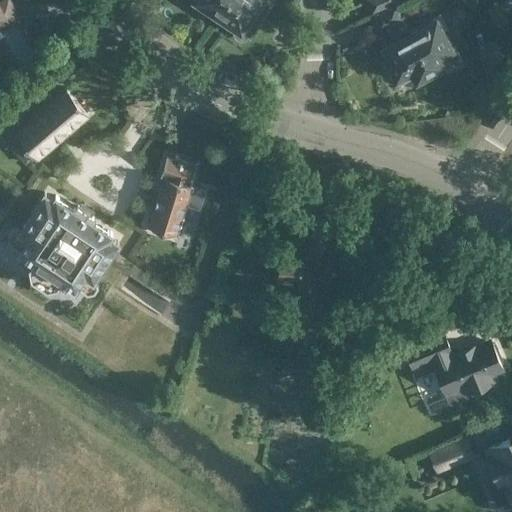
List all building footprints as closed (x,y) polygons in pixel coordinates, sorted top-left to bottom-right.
[(0,24),(17,15),(8,0),(3,0),(0,2),(0,24)] [(195,0),(217,14),(226,0),(195,0)] [(226,0),(217,14),(241,29),(242,28),(245,31),(246,31),(248,31),(249,32),(250,31),(252,31),(252,30),(253,30),(254,29),(255,28),(255,27),(256,26),(256,25),(256,24),(255,23),(255,21),(254,20),(253,19),(249,16),(259,0),(226,0)] [(371,0),(376,11),(394,4),(398,2),(397,0),(371,0)] [(394,4),(376,11),(380,21),(386,23),(394,40),(384,45),(389,55),(385,58),(395,77),(411,69),(416,78),(432,70),(410,31),(409,32),(394,4)] [(435,18),(410,31),(432,70),(460,55),(454,44),(450,47),(450,46),(441,29),(446,26),(439,13),(434,16),(435,18)] [(67,87),(14,132),(24,144),(16,150),(26,162),(34,156),(36,158),(89,113),(67,87)] [(196,163),(167,154),(161,174),(164,175),(148,226),(158,229),(157,231),(166,234),(167,231),(177,235),(187,202),(194,204),(198,203),(201,201),(203,197),(202,193),(198,190),(192,188),(193,184),(190,183),(196,163)] [(47,193),(45,192),(21,229),(19,228),(12,229),(8,235),(10,242),(21,249),(19,251),(33,260),(29,266),(31,277),(47,287),(58,284),(62,277),(87,293),(94,292),(98,286),(96,279),(94,278),(117,243),(118,243),(119,241),(117,240),(110,235),(111,234),(112,232),(110,231),(91,219),(94,216),(92,215),(91,214),(94,209),(84,202),(81,208),(80,207),(78,205),(76,209),(58,197),(58,196),(56,195),(55,197),(54,199),(47,194),(47,193)] [(332,243),(335,219),(313,216),(310,240),(302,239),(301,252),(282,250),(279,278),(299,280),(298,286),(317,288),(318,283),(320,283),(319,292),(335,293),(338,272),(329,271),(331,255),(336,255),(337,244),(332,243)] [(378,254),(361,252),(359,265),(377,268),(378,254)] [(443,334),(407,349),(416,373),(436,364),(447,390),(467,382),(472,395),(493,386),(488,373),(501,368),(500,364),(504,363),(495,343),(491,344),(490,341),(475,347),(474,346),(457,353),(458,354),(453,356),(443,334)] [(511,437),(487,449),(499,478),(509,474),(511,481),(510,483),(511,486),(511,485),(511,437)] [(465,439),(432,453),(434,457),(438,467),(460,459),(471,454),(465,439)]
